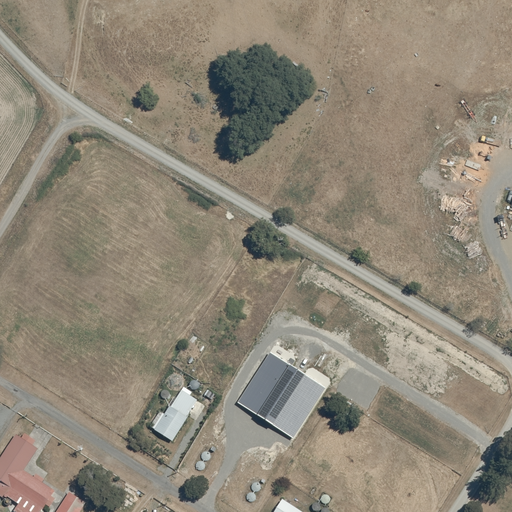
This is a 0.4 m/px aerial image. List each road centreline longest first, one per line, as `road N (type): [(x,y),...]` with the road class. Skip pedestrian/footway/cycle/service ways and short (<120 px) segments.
road 1 (unclassified): [(71,102),(511,365)]
road 2 (unclassified): [(206,511),(0,381)]
road 3 (unclassified): [(0,222),(71,102)]
